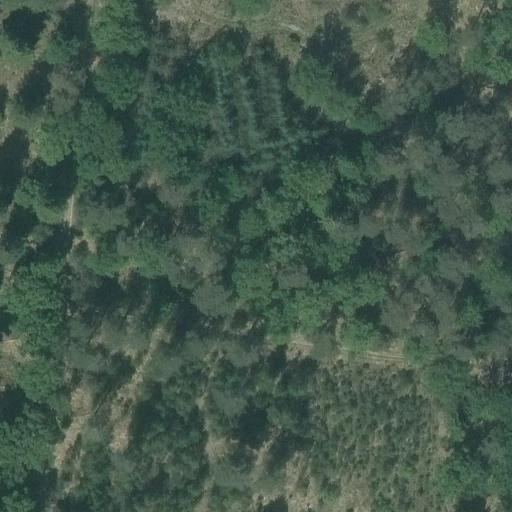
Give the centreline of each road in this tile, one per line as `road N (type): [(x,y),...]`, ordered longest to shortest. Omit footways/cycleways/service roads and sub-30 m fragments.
road 1 (track): [(511,374),(0,296)]
road 2 (track): [(32,511),(77,0)]
